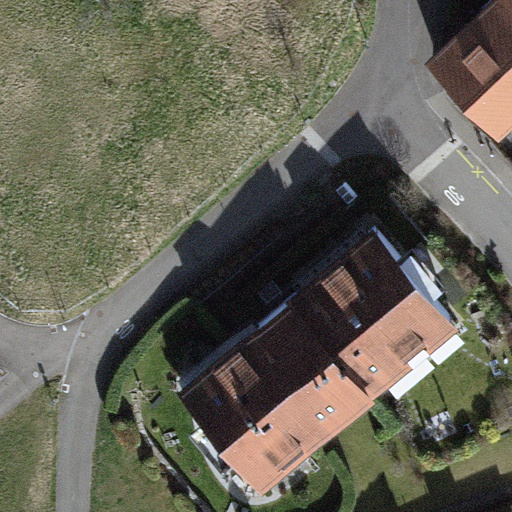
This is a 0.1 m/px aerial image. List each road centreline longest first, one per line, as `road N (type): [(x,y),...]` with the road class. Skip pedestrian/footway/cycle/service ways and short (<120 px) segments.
road 1 (unclassified): [(97,354),(140,299),(386,91)]
road 2 (residential): [(511,241),(386,91)]
road 3 (track): [(73,511),(76,429),(97,354)]
